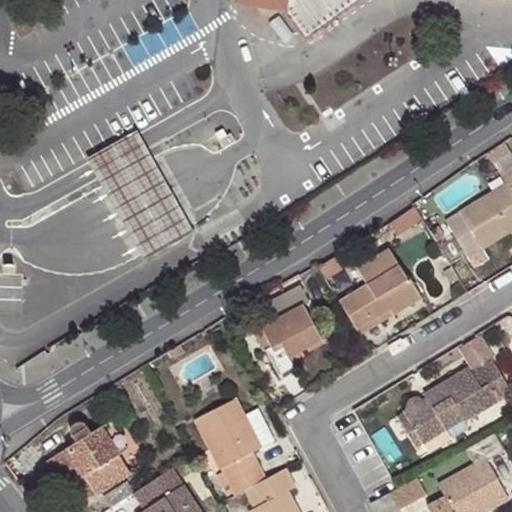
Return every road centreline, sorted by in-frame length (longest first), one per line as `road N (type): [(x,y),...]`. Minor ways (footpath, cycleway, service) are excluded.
road 1 (unclassified): [(40,399),(511,110)]
road 2 (residential): [(511,290),(303,417)]
